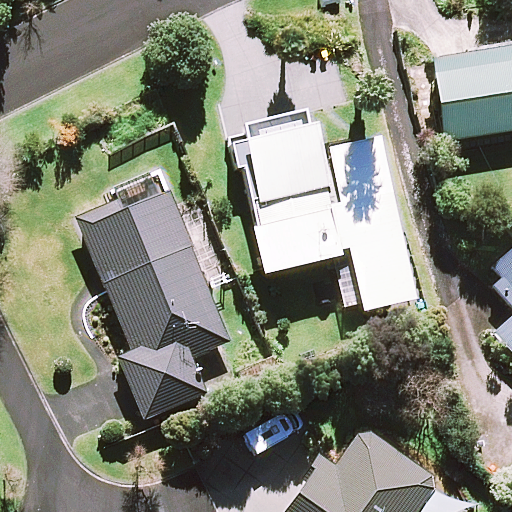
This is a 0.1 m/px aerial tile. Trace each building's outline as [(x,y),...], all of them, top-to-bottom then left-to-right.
[(511,135),(511,58),(426,72),(438,148),(511,135)] [(328,212),(309,125),(235,140),(264,278),(348,260),(360,315),(412,304),(390,199),(328,212)] [(227,347),(168,198),(97,226),(91,211),(74,218),(126,349),(116,353),(143,423),(205,398),(190,361),(227,347)] [(511,252),(485,278),(511,308),(511,319),(493,336),(511,356),(511,252)] [(446,511),(453,504),(358,435),(330,474),(320,466),(287,511),(446,511)]
